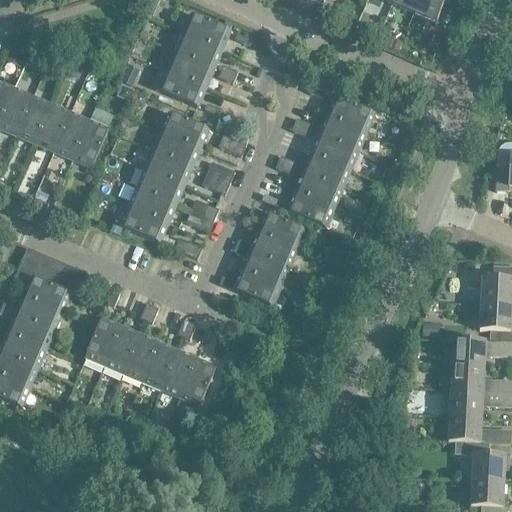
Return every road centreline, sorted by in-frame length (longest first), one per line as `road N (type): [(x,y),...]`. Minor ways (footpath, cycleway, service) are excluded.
road 1 (residential): [(0,223),(196,307),(307,38)]
road 2 (unclassified): [(428,205),(292,511)]
road 3 (residential): [(466,97),(307,38)]
